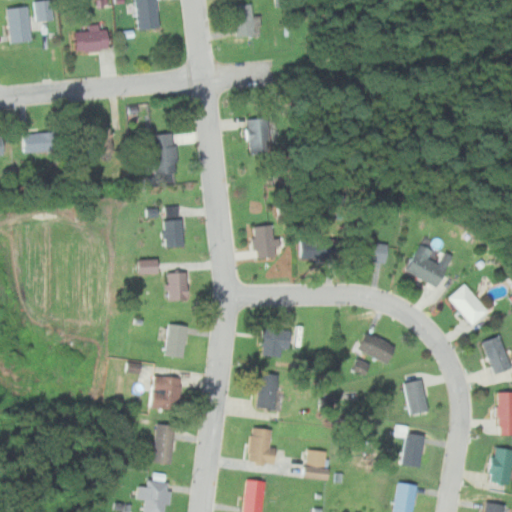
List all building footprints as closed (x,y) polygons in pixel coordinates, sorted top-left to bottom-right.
[(49,0),(32,1),(33,21),(50,20),(49,0)] [(156,30),(153,0),(132,0),(135,32),(156,30)] [(248,4),(230,5),(233,37),(251,35),(248,4)] [(8,42),(29,40),(25,6),(4,8),(8,42)] [(103,29),(72,29),(72,50),(103,50),(103,29)] [(245,119),(246,153),(268,152),(266,118),(245,119)] [(107,130),(80,131),(81,154),(108,153),(107,130)] [(57,151),(56,132),(19,135),(21,153),(57,151)] [(170,133),(148,136),(153,175),(175,172),(170,133)] [(160,221),(162,247),(181,246),(179,220),(160,221)] [(270,257),(270,227),(251,227),(251,257),(270,257)] [(297,239),(297,259),(329,259),(329,239),(297,239)] [(384,245),(353,240),(350,259),(381,264),(384,245)] [(403,271),(433,287),(443,269),(425,259),(429,251),(417,245),(403,271)] [(135,261),(135,274),(154,274),(154,261),(135,261)] [(184,273),(166,273),(166,300),(184,300),(184,273)] [(470,325),(486,311),(461,284),(446,299),(470,325)] [(185,327),(167,325),(163,355),(181,358),(185,327)] [(293,328),(265,326),(264,355),(283,355),(284,348),(292,348),(293,328)] [(388,361),(395,341),(366,331),(352,370),(368,375),(375,356),(388,361)] [(497,373),(511,366),(511,361),(500,334),(483,341),(497,373)] [(258,406),(276,408),(280,373),(261,371),(258,406)] [(181,376),(153,374),(151,407),(179,408),(181,376)] [(404,380),(410,414),(430,411),(424,376),(404,380)] [(511,390),(499,390),(499,433),(511,433),(511,390)] [(172,463),(176,424),(156,422),(152,461),(172,463)] [(409,430),(409,425),(396,424),(395,435),(405,436),(403,463),(422,465),(424,431),(409,430)] [(274,428),(252,425),(248,460),(275,463),(277,447),(272,446),(274,428)] [(489,479),(509,484),(511,470),(511,448),(497,445),(489,479)] [(329,449),(307,449),(307,477),(329,477),(329,449)] [(164,511),(168,481),(146,478),(145,487),(138,486),(136,498),(144,499),(142,511),(164,511)] [(243,511),(262,511),(265,480),(247,478),(243,511)] [(393,511),(413,511),(418,484),(399,480),(393,511)] [(505,511),(506,503),(487,501),(485,511),(505,511)]
